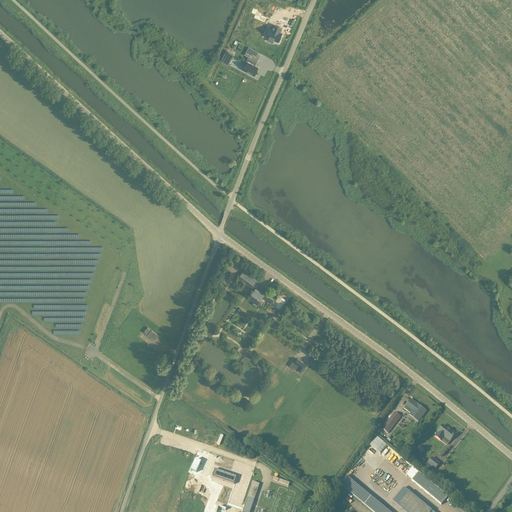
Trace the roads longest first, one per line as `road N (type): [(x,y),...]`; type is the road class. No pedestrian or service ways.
road 1 (tertiary): [(511,457),(219,234)]
road 2 (tertiary): [(219,234),(0,34)]
road 3 (unclassified): [(122,511),(219,234)]
road 4 (unclassified): [(219,234),(315,0)]
